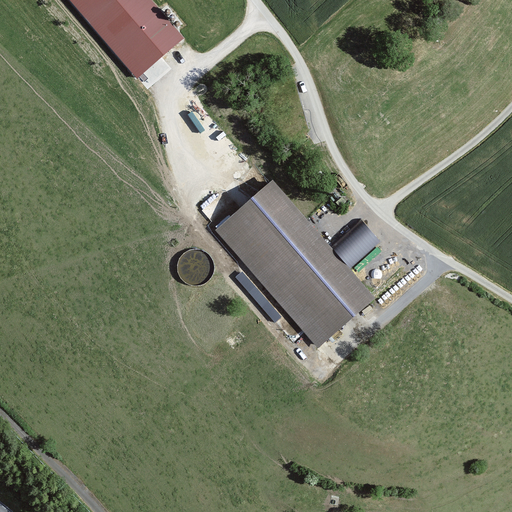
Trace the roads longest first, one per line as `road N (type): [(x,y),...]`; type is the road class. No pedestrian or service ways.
road 1 (track): [(511,108),(378,210)]
road 2 (track): [(0,411),(99,511)]
